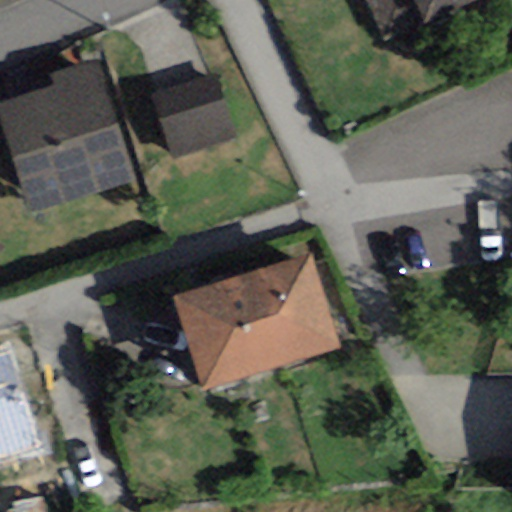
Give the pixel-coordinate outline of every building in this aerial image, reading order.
[(364,0),(387,46),(480,0),(364,0)] [(0,120),(32,216),(135,182),(94,62),(51,76),(55,88),(0,106),(0,120)] [(215,76),(151,96),(172,162),(236,142),(215,76)] [(340,346),(311,255),(172,299),(201,390),(340,346)] [(9,345),(0,347),(0,470),(42,459),(9,345)]
